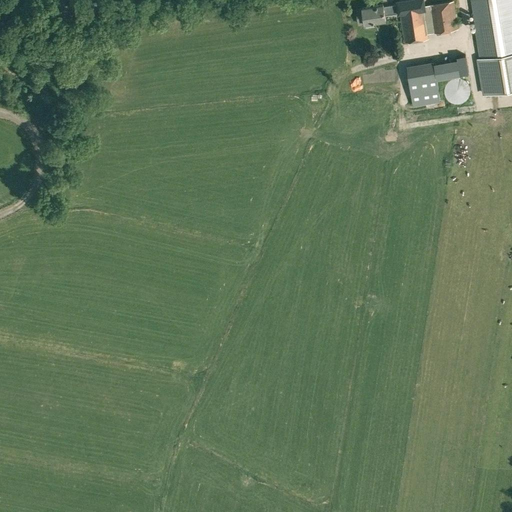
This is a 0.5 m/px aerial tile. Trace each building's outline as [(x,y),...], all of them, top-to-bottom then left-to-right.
[(400,13),(405,41),(428,38),(428,33),(458,29),(453,0),(429,4),(425,5),(423,0),(396,0),(397,0),(397,4),(399,13),(400,13)] [(477,58),(483,94),(511,89),(511,0),(471,0),(481,57),(477,58)] [(385,15),(399,13),(397,4),(384,6),(383,4),(362,7),(362,8),(356,8),(359,23),(365,22),(365,23),(386,19),(385,15)] [(408,68),(413,104),(441,100),(437,78),(453,75),(454,77),(460,76),(460,74),(458,60),(408,68)] [(455,77),(454,78),(453,78),(451,79),(449,80),(448,81),(447,82),(447,83),(446,84),(445,85),(445,86),(445,87),(444,88),(444,89),(444,90),(444,91),(444,92),(445,94),(445,95),(445,96),(446,97),(447,98),(447,99),(448,99),(449,100),(450,101),(452,102),(453,102),(454,103),(455,103),(457,103),(458,103),(459,103),(461,103),(462,102),(463,102),(464,101),(465,101),(466,100),(466,99),(467,99),(468,98),(468,97),(469,96),(469,95),(470,94),(470,93),(470,91),(470,90),(470,89),(470,88),(470,87),(469,86),(469,85),(468,84),(468,83),(467,82),(466,81),(466,80),(464,79),(463,78),(461,78),(460,77),(457,77),(455,77)]
